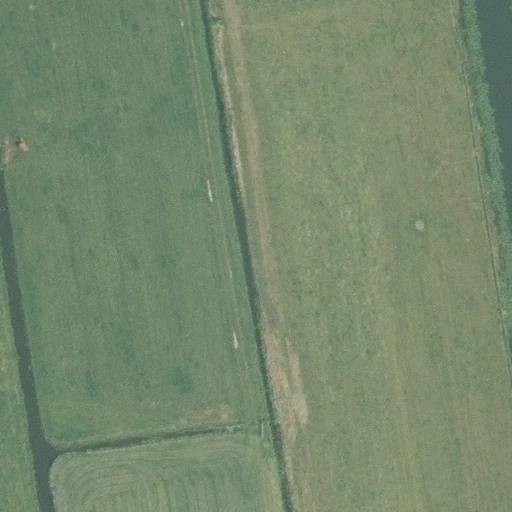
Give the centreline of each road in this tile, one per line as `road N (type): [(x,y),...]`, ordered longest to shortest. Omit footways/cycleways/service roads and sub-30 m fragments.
road 1 (track): [(312,511),(226,0)]
road 2 (track): [(186,0),(261,465)]
